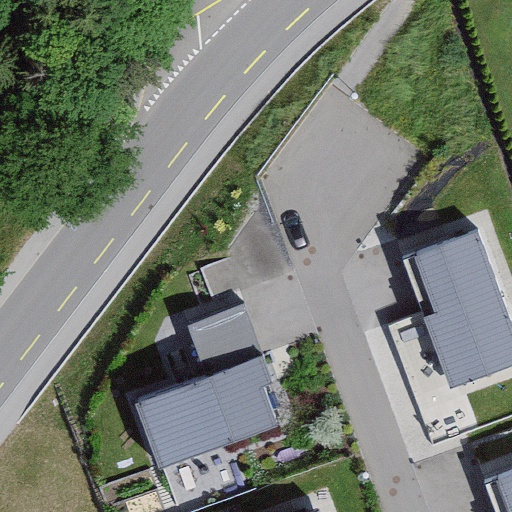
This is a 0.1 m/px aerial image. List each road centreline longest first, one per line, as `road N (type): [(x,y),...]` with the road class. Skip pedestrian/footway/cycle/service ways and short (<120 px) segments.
road 1 (tertiary): [(0,352),(218,69)]
road 2 (residential): [(407,511),(320,281)]
